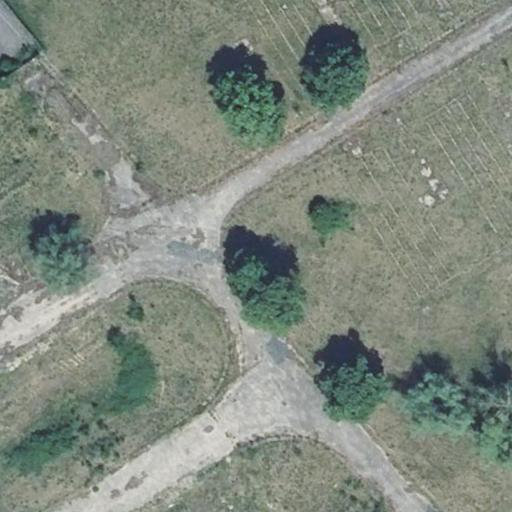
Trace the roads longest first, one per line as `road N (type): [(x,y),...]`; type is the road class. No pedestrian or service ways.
road 1 (track): [(0,334),(511,15)]
road 2 (track): [(299,383),(25,62)]
road 3 (track): [(94,511),(299,383),(417,511)]
